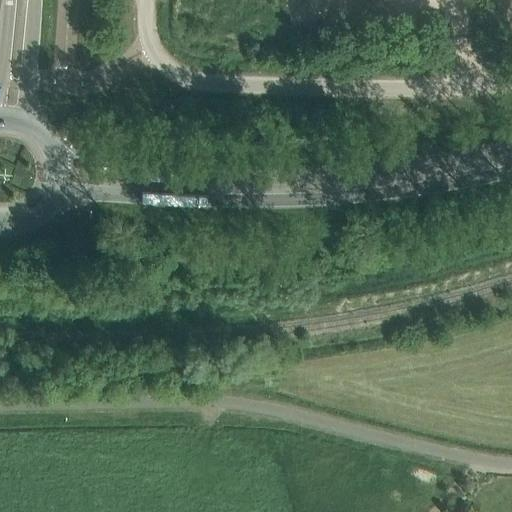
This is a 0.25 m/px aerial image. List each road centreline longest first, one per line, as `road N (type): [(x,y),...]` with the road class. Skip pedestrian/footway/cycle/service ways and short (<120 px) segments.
road 1 (unclassified): [(511,462),(231,398),(0,405)]
road 2 (secondary): [(49,196),(348,197),(511,171)]
road 3 (secondary): [(511,147),(310,176),(143,173),(56,162)]
road 4 (unclassified): [(511,82),(343,87),(185,79),(148,47),(146,0)]
road 5 (tertiary): [(31,125),(35,0)]
